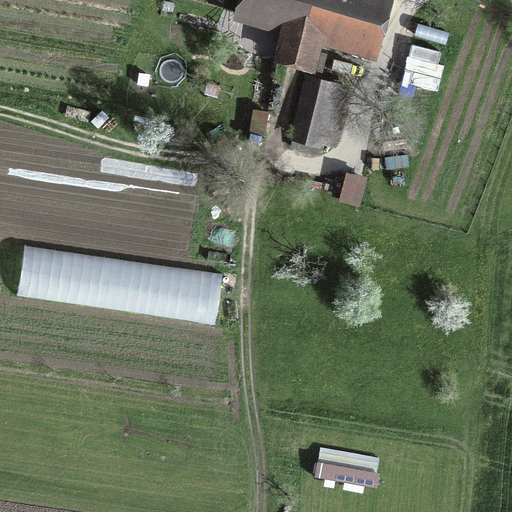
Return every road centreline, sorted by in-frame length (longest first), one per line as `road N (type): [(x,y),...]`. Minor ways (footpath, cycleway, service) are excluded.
road 1 (track): [(256,161),(242,296),(259,467)]
road 2 (track): [(256,161),(122,148),(0,109)]
road 3 (track): [(401,21),(352,159),(320,167),(256,161)]
